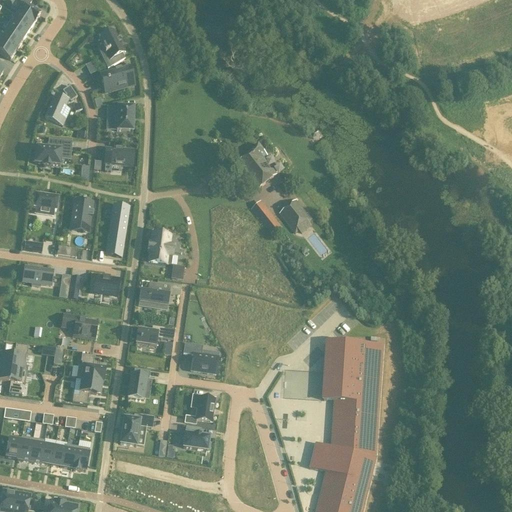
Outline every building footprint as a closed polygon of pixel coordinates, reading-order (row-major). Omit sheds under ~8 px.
[(18,15),(34,25),(40,16),(28,8),(31,3),(26,0),(18,0),(17,2),(21,4),(15,13),(18,15)] [(18,15),(12,23),(12,24),(28,34),(34,25),(18,15)] [(504,16),(496,19),(503,37),(511,33),(511,31),(506,15),(504,16)] [(489,21),(487,22),(494,40),(503,37),(496,19),(489,21)] [(12,24),(12,23),(10,22),(4,32),(6,33),(22,43),(28,34),(12,24)] [(485,23),(477,26),(484,44),(494,40),(487,22),(485,23)] [(477,26),(460,32),(465,45),(472,42),(474,48),(484,44),(477,26)] [(108,68),(107,69),(107,70),(124,60),(122,55),(124,54),(119,44),(121,44),(121,43),(120,44),(118,41),(119,40),(118,41),(113,30),(98,37),(106,53),(104,53),(105,54),(102,56),(108,68)] [(6,33),(0,41),(16,52),(22,43),(6,33)] [(458,34),(439,39),(445,60),(457,56),(453,44),(460,42),(458,34)] [(439,39),(421,44),(423,52),(429,51),(433,63),(445,60),(439,39)] [(16,52),(0,41),(0,55),(10,62),(16,52)] [(115,73),(105,76),(109,91),(117,89),(118,92),(125,90),(125,87),(134,84),(129,65),(120,70),(120,69),(119,69),(120,70),(115,71),(114,71),(115,73)] [(55,96),(54,99),(44,120),(58,126),(62,128),(65,120),(69,111),(65,109),(68,102),(70,103),(77,98),(69,87),(62,92),(65,97),(64,100),(59,98),(55,96)] [(82,111),(79,104),(73,107),(75,113),(82,111)] [(107,109),(106,121),(117,121),(116,133),(132,133),(133,109),(117,108),(117,109),(107,109)] [(505,117),(494,119),(497,138),(508,137),(505,117)] [(35,163),(35,165),(43,165),(43,167),(51,168),(51,166),(60,167),(61,152),(70,152),(71,143),(49,141),(48,150),(36,149),(36,155),(33,155),(33,163),(35,163)] [(258,146),(237,164),(258,190),(277,176),(266,162),(269,159),(258,146)] [(110,166),(120,167),(129,168),(130,152),(121,151),(121,149),(121,150),(116,149),(115,149),(115,151),(105,150),(104,166),(104,173),(110,173),(110,166)] [(42,197),(35,196),(33,209),(35,210),(35,215),(53,217),(53,212),(55,213),(57,200),(51,199),(51,198),(42,197)] [(72,217),(70,229),(88,231),(90,219),(92,219),(92,218),(91,218),(92,214),(93,214),(93,213),(91,213),(92,205),(85,203),(82,202),(82,203),(76,202),(74,217),(72,217)] [(312,222),(296,202),(279,215),(295,235),(312,222)] [(251,211),(272,237),(280,231),(259,205),(251,211)] [(110,233),(124,235),(127,210),(114,208),(110,233)] [(148,263),(166,266),(167,257),(172,257),(174,247),(169,247),(170,237),(152,235),(151,244),(149,244),(148,253),(150,254),(148,263)] [(105,257),(121,259),(123,244),(108,242),(105,257)] [(24,251),(40,253),(41,245),(25,243),(24,251)] [(77,250),(67,249),(66,258),(75,259),(77,250)] [(172,267),(171,274),(183,275),(184,268),(172,267)] [(50,288),(53,273),(24,269),(22,283),(31,285),(31,288),(40,289),(40,286),(50,288)] [(92,280),(90,292),(95,292),(94,295),(110,297),(110,295),(115,295),(117,284),(112,283),(112,280),(97,277),(96,281),(92,280)] [(140,291),(138,305),(167,309),(169,295),(165,294),(165,292),(167,292),(168,287),(149,284),(148,292),(140,291)] [(68,290),(60,288),(58,298),(67,299),(68,290)] [(76,301),(78,291),(70,290),(69,300),(76,301)] [(76,319),(63,317),(61,328),(74,330),(73,338),(94,342),(97,324),(84,322),(84,319),(76,317),(76,319)] [(155,348),(156,340),(162,341),(163,330),(152,328),(151,334),(137,332),(135,345),(155,348)] [(382,347),(327,344),(325,373),(324,402),(335,403),(332,449),(315,445),(313,456),(309,470),(327,474),(317,511),(362,511),(375,460),(382,347)] [(215,376),(217,364),(208,362),(209,358),(201,357),(202,348),(184,345),(182,356),(192,357),(190,373),(215,376)] [(0,369),(23,373),(24,372),(26,356),(27,356),(28,349),(15,347),(14,358),(2,356),(0,367),(0,369)] [(54,359),(56,351),(47,350),(46,358),(54,359)] [(101,384),(102,384),(104,371),(93,369),(94,358),(81,356),(80,363),(81,364),(81,367),(78,367),(76,381),(81,381),(101,384)] [(23,373),(0,369),(0,382),(10,384),(8,395),(21,397),(22,390),(21,389),(22,385),(24,386),(26,372),(24,372),(23,373)] [(143,402),(146,380),(148,381),(149,373),(134,371),(133,378),(130,377),(127,400),(143,402)] [(81,381),(79,398),(73,397),(72,404),(87,406),(89,395),(99,397),(101,384),(81,381)] [(214,400),(198,398),(195,420),(185,419),(184,424),(194,426),(195,422),(211,424),(214,400)] [(136,448),(139,428),(151,429),(153,419),(133,416),(133,421),(123,420),(120,446),(136,448)] [(209,453),(210,445),(208,444),(209,439),(200,438),(200,436),(199,436),(200,431),(186,429),(183,449),(209,453)] [(20,440),(9,438),(8,447),(6,446),(5,453),(6,453),(5,459),(17,461),(21,441),(20,440)] [(17,461),(16,462),(28,464),(32,440),(21,438),(20,440),(21,441),(17,461)] [(44,442),(32,440),(28,464),(39,466),(43,447),(44,442)] [(65,451),(62,469),(73,471),(77,449),(66,446),(65,451)] [(54,449),(43,447),(39,466),(40,466),(40,465),(51,467),(54,449)] [(54,449),(51,467),(62,469),(65,451),(54,449)] [(73,471),(73,472),(80,474),(80,473),(85,474),(89,451),(77,449),(73,471)] [(0,511),(13,511),(16,496),(3,494),(0,508),(0,507),(0,511)] [(26,511),(29,499),(16,496),(13,511),(26,511)] [(62,511),(63,507),(64,507),(64,505),(54,503),(54,505),(50,505),(48,511),(62,511)]
